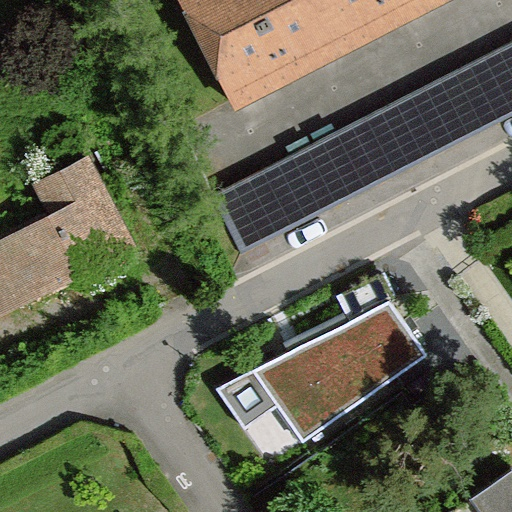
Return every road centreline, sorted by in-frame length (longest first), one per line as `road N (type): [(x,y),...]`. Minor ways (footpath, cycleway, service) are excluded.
road 1 (residential): [(136,357),(511,167)]
road 2 (residential): [(234,511),(136,357)]
road 3 (residential): [(0,429),(136,357)]
